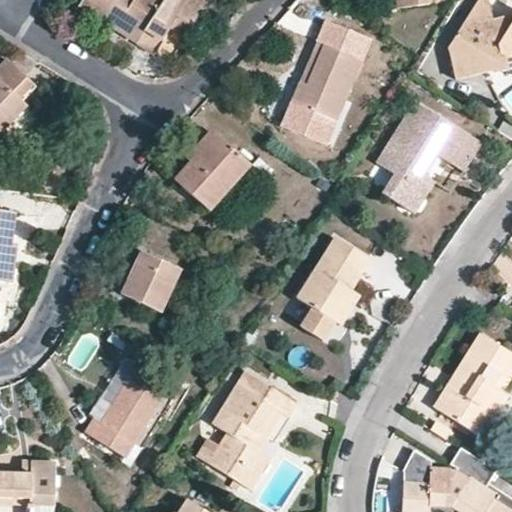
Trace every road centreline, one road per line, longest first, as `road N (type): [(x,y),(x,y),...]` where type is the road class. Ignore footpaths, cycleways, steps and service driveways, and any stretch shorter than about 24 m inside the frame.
road 1 (residential): [(511,205),(362,466),(355,511)]
road 2 (residential): [(0,368),(37,348),(147,117)]
road 3 (residential): [(147,117),(3,10)]
road 4 (residential): [(270,0),(193,84),(147,117)]
